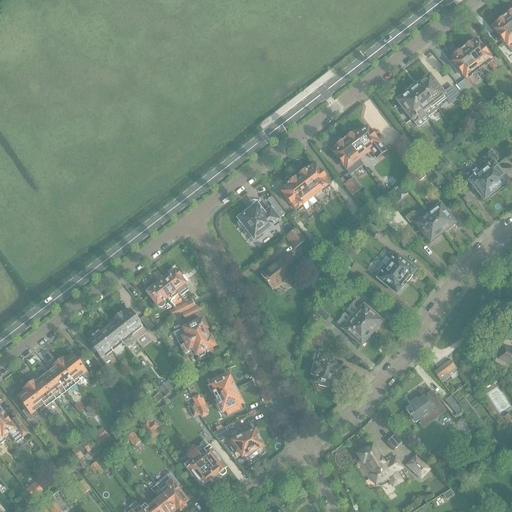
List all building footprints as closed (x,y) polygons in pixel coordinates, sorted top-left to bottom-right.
[(511,44),(511,43),(511,26),(505,17),(503,18),(501,18),(496,22),(496,24),(493,27),(507,47),(511,53),(511,52),(511,44)] [(465,49),(463,50),(478,69),(486,63),(491,70),(496,66),(491,59),(476,40),(472,43),(470,42),(465,46),(465,49)] [(463,50),(462,51),(459,50),(454,54),(455,56),(451,59),(466,79),(478,69),(463,50)] [(444,94),(438,86),(439,86),(434,81),(430,76),(426,79),(419,84),(435,106),(436,105),(434,103),(440,99),(442,101),(444,101),(448,98),(451,103),(461,96),(453,86),(444,94)] [(473,88),(471,86),(475,82),(472,78),(467,81),(466,79),(457,85),(464,94),(473,88)] [(431,109),(435,106),(419,84),(416,86),(412,86),(408,88),(408,92),(423,112),(429,107),(431,109)] [(421,113),(423,112),(408,92),(408,93),(397,101),(401,106),(400,106),(410,119),(410,118),(418,129),(428,121),(421,113)] [(482,103),(476,108),(484,118),(490,114),(482,103)] [(490,119),(496,130),(502,126),(496,116),(490,119)] [(471,131),(476,127),(469,118),(464,122),(471,131)] [(490,133),(496,130),(490,119),(484,123),(490,133)] [(344,141),(359,160),(368,154),(373,160),(378,157),(372,150),(357,131),(354,134),(351,133),(346,137),(346,140),(344,141)] [(414,147),(406,138),(405,139),(401,142),(399,143),(400,143),(397,145),(397,149),(404,157),(409,158),(410,156),(411,158),(412,157),(409,152),(408,151),(414,147)] [(344,141),(343,142),(340,141),(335,145),(335,148),(332,150),(347,170),(352,177),(356,173),(354,171),(355,170),(352,166),(359,160),(344,141)] [(439,152),(432,142),(427,146),(434,156),(439,152)] [(408,151),(409,152),(412,157),(418,153),(414,147),(408,151)] [(480,171),(499,194),(506,188),(504,186),(509,183),(500,171),(501,170),(488,154),(483,158),(486,161),(484,162),(487,165),(480,171)] [(443,155),(437,159),(445,169),(450,164),(443,155)] [(297,177),(317,203),(317,202),(314,198),(329,186),(330,185),(314,164),(307,170),(304,169),(299,173),(298,176),(297,177)] [(423,166),(413,174),(419,182),(429,174),(423,166)] [(476,166),(469,172),(468,170),(462,175),(475,191),(476,190),(485,202),(490,198),(491,200),(499,194),(480,171),(476,166)] [(317,203),(297,177),(296,178),(293,177),(288,181),(288,184),(281,190),(297,211),(298,210),(303,206),(306,211),(317,203)] [(340,180),(353,196),(364,188),(355,177),(352,179),(350,178),(350,181),(346,183),(342,178),(340,180)] [(410,192),(402,183),(389,195),(397,204),(410,192)] [(436,201),(431,206),(434,209),(435,209),(428,215),(443,234),(456,224),(438,201),(437,202),(436,201)] [(383,203),(379,208),(389,216),(393,211),(383,203)] [(285,214),(278,206),(274,209),(280,218),(285,214)] [(258,208),(257,207),(256,207),(255,207),(254,208),(254,209),(253,209),(253,210),(253,211),(254,211),(250,214),(249,212),(238,220),(237,222),(237,223),(237,225),(238,227),(239,228),(242,228),(251,241),(254,239),(273,224),(278,220),(269,209),(262,214),(258,208)] [(352,216),(360,226),(366,222),(358,211),(352,216)] [(436,240),(443,234),(428,215),(416,225),(429,242),(434,238),(436,240)] [(365,231),(374,239),(378,234),(369,227),(365,231)] [(296,229),(286,237),(295,249),(305,241),(296,229)] [(353,241),(348,247),(353,250),(358,244),(353,241)] [(326,249),(319,254),(328,266),(340,257),(332,246),(327,250),(326,249)] [(411,275),(415,270),(395,255),(396,255),(391,251),(382,263),(407,283),(413,276),(411,275)] [(346,273),(350,267),(352,268),(356,262),(344,253),(339,259),(336,266),(346,273)] [(272,290),(297,271),(286,256),(261,275),(272,290)] [(401,290),(407,283),(382,263),(386,267),(382,272),(377,269),(373,275),(397,294),(400,289),(401,290)] [(324,275),(329,271),(324,265),(318,269),(324,275)] [(166,278),(179,294),(176,291),(179,289),(181,291),(182,291),(183,291),(184,291),(185,290),(186,290),(186,288),(186,287),(186,286),(185,285),(186,284),(181,278),(182,277),(177,271),(176,272),(175,271),(166,278)] [(331,273),(328,277),(338,285),(341,281),(331,273)] [(172,299),(179,294),(166,278),(157,285),(167,298),(170,296),(172,299)] [(164,301),(167,298),(157,285),(147,293),(157,306),(159,307),(160,308),(161,308),(163,308),(164,307),(164,306),(165,305),(165,303),(164,301)] [(182,306),(185,312),(196,307),(193,300),(186,303),(186,304),(182,306)] [(383,322),(361,303),(357,300),(354,304),(354,307),(359,312),(354,318),(372,334),(383,322)] [(186,304),(186,303),(175,308),(175,309),(178,308),(181,314),(185,312),(182,306),(186,304)] [(320,326),(324,321),(325,322),(330,317),(317,305),(313,311),(317,315),(313,320),(320,326)] [(175,309),(175,308),(170,311),(172,318),(181,314),(178,308),(175,309)] [(185,319),(198,313),(195,308),(182,314),(185,319)] [(118,317),(132,335),(142,327),(130,311),(125,315),(124,313),(118,317)] [(136,340),(132,335),(118,317),(113,322),(114,323),(109,326),(126,348),(136,340)] [(148,330),(153,327),(145,317),(140,320),(148,330)] [(179,347),(180,346),(207,334),(205,330),(207,329),(201,317),(172,331),(174,336),(179,347)] [(320,326),(313,320),(310,317),(304,336),(313,339),(316,332),(321,327),(320,326)] [(366,341),(372,334),(354,318),(348,325),(346,323),(343,323),(340,327),(360,345),(364,340),(366,341)] [(124,349),(126,348),(109,326),(101,333),(100,331),(98,333),(112,351),(120,344),(124,349)] [(106,356),(112,351),(98,333),(93,337),(94,339),(89,342),(101,358),(106,364),(110,361),(106,356)] [(207,334),(180,346),(185,355),(195,350),(197,355),(200,358),(205,356),(205,351),(215,346),(211,337),(209,338),(207,334)] [(511,350),(503,347),(499,358),(511,362),(511,350)] [(327,386),(330,387),(332,377),(338,378),(340,369),(335,367),(336,365),(333,364),(334,358),(323,355),(319,354),(316,366),(315,365),(312,375),(313,376),(313,378),(316,378),(315,383),(319,384),(318,386),(326,388),(327,386)] [(59,363),(76,384),(80,381),(78,379),(82,376),(84,378),(88,375),(73,355),(66,360),(65,359),(59,363)] [(449,361),(435,372),(443,382),(457,371),(449,361)] [(66,392),(76,384),(59,363),(53,368),(50,371),(66,392)] [(56,400),(66,392),(50,371),(46,374),(45,372),(38,377),(56,400)] [(217,399),(236,390),(230,377),(227,378),(226,374),(210,381),(212,385),(210,387),(209,386),(208,387),(211,394),(214,393),(217,399)] [(46,407),(56,400),(38,377),(40,379),(36,382),(35,381),(29,386),(46,407)] [(166,396),(174,390),(167,382),(159,388),(166,396)] [(41,411),(46,407),(29,386),(23,390),(24,392),(18,397),(27,409),(23,412),(29,420),(32,421),(36,417),(36,415),(37,414),(35,412),(39,409),(41,411)] [(225,411),(227,415),(242,408),(240,404),(242,403),(236,390),(217,399),(220,405),(217,407),(220,414),(222,413),(225,411)] [(416,423),(434,410),(440,405),(430,392),(418,401),(417,400),(412,403),(414,404),(406,410),(416,423)] [(157,403),(162,399),(158,395),(153,398),(157,403)] [(197,408),(205,404),(203,399),(201,400),(199,395),(192,399),(195,404),(197,408)] [(458,407),(451,397),(450,397),(446,401),(453,410),(458,407)] [(201,415),(197,408),(195,404),(188,407),(194,419),(201,415)] [(201,415),(202,418),(209,415),(207,411),(208,410),(205,404),(197,408),(201,415)] [(137,419),(139,418),(131,408),(130,409),(137,419)] [(16,418),(10,423),(0,411),(0,434),(4,439),(10,434),(18,444),(24,439),(22,437),(28,432),(16,418)] [(134,418),(129,413),(125,415),(129,421),(134,418)] [(150,425),(146,420),(140,424),(152,440),(158,435),(150,425)] [(212,434),(219,443),(232,437),(227,427),(212,434)] [(104,441),(109,437),(102,428),(97,432),(104,441)] [(251,432),(231,442),(238,450),(239,449),(242,456),(243,456),(245,460),(262,447),(263,447),(255,430),(251,432)] [(98,445),(104,441),(97,432),(91,437),(98,445)] [(133,433),(127,438),(134,447),(141,442),(133,433)] [(395,450),(403,443),(395,434),(387,441),(395,450)] [(94,449),(85,438),(84,437),(79,441),(81,445),(77,448),(84,457),(94,449)] [(212,451),(205,441),(201,444),(205,450),(204,451),(207,455),(200,460),(217,481),(226,474),(227,472),(225,469),(226,468),(212,451)] [(373,445),(358,455),(364,464),(365,463),(372,475),(370,476),(376,485),(379,483),(382,483),(389,479),(393,486),(402,481),(397,472),(402,469),(396,458),(391,461),(392,462),(385,466),(373,445)] [(111,449),(112,449),(115,454),(119,451),(115,446),(111,449)] [(75,463),(84,457),(77,448),(72,452),(75,456),(72,459),(75,463)] [(110,460),(105,454),(105,453),(100,457),(105,463),(110,460)] [(421,480),(430,471),(416,457),(407,466),(421,480)] [(207,489),(217,481),(200,460),(193,465),(191,462),(185,466),(202,487),(203,486),(205,489),(207,489)] [(96,463),(89,468),(97,477),(104,472),(96,463)] [(48,471),(57,483),(63,478),(54,467),(48,471)] [(91,490),(83,480),(79,475),(73,478),(78,484),(76,485),(84,495),(91,490)] [(171,480),(168,477),(164,480),(167,483),(165,485),(170,491),(164,496),(176,511),(178,510),(180,511),(187,506),(185,504),(188,502),(180,492),(176,486),(176,487),(171,480)] [(26,490),(33,499),(43,491),(36,482),(26,490)] [(175,511),(176,511),(164,496),(156,486),(151,490),(154,493),(155,493),(160,499),(154,504),(160,511),(175,511)] [(29,505),(34,502),(28,494),(23,498),(29,505)] [(138,505),(141,509),(143,511),(160,511),(154,504),(147,495),(141,501),(142,502),(138,505)] [(61,511),(55,503),(49,508),(51,511),(61,511)]
